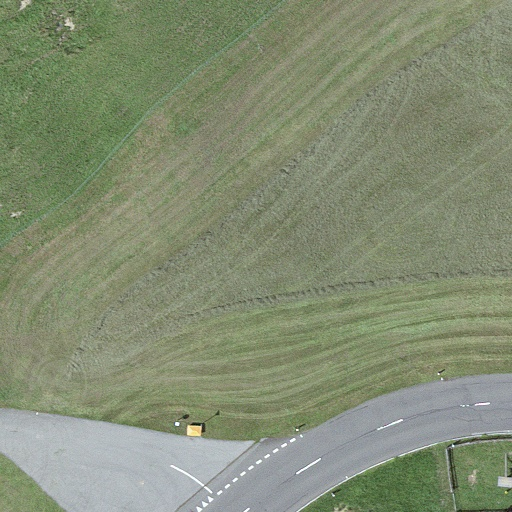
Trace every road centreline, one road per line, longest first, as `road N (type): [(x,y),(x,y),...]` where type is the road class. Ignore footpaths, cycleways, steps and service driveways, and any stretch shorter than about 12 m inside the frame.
road 1 (tertiary): [(511,403),(390,423),(306,465),(242,511)]
road 2 (track): [(210,511),(81,453),(0,436)]
